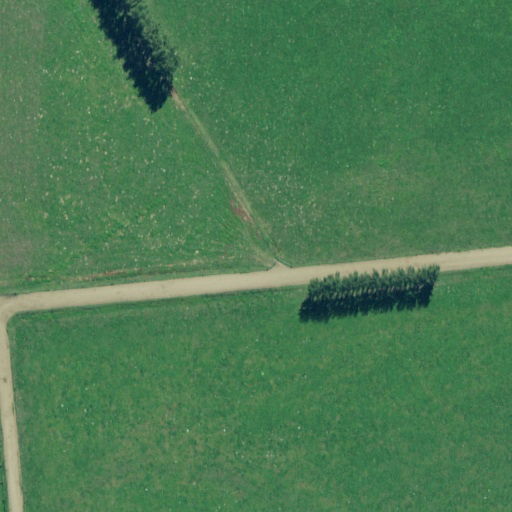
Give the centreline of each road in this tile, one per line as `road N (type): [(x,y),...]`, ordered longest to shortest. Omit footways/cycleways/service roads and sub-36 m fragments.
road 1 (track): [(511,251),(0,304)]
road 2 (track): [(0,335),(14,511)]
